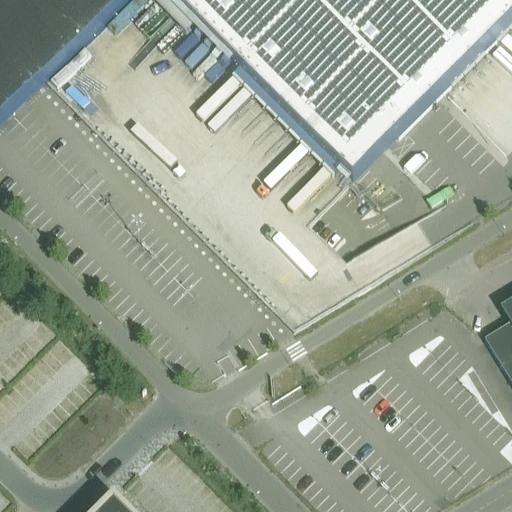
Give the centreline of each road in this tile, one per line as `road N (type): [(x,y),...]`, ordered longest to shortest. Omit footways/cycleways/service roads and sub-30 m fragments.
road 1 (unclassified): [(188,409),(231,392),(511,219)]
road 2 (unclassified): [(0,216),(188,409)]
road 3 (unclassified): [(40,506),(71,501),(152,427),(188,409)]
road 4 (unclassified): [(188,409),(289,511)]
